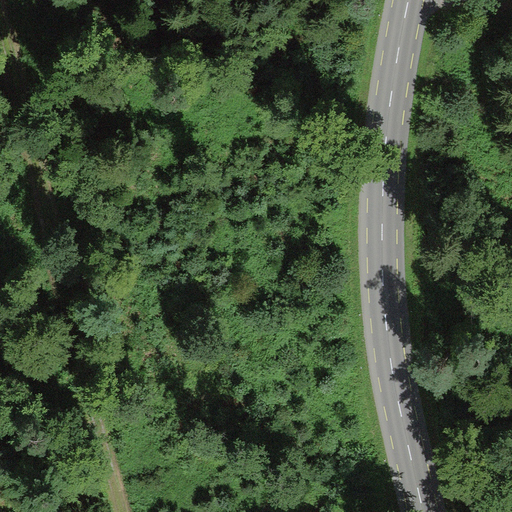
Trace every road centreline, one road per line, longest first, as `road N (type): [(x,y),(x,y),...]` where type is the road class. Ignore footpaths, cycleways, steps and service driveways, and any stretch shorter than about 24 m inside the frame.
road 1 (tertiary): [(405,0),(376,185),(376,275),(382,350),(418,511)]
road 2 (track): [(0,47),(121,511)]
